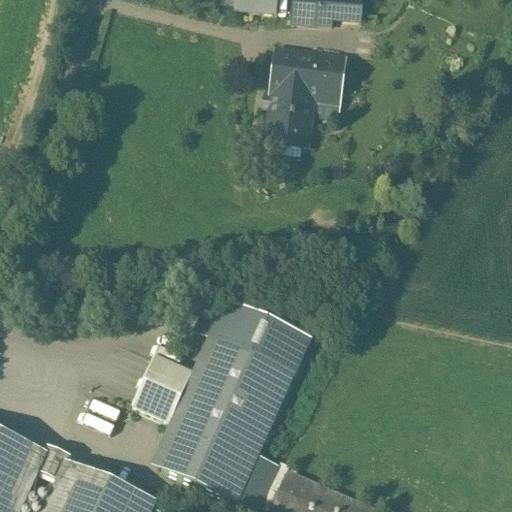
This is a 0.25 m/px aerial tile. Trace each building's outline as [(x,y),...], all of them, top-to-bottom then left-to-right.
[(238,0),(238,16),(281,17),(281,0),(238,0)] [(319,0),(294,0),(292,28),(317,30),(319,0)] [(362,0),(319,0),(317,30),(332,31),(333,23),(361,25),(362,0)] [(344,68),(277,59),(271,102),(275,102),(310,107),(338,111),(339,105),(342,106),(343,100),(339,100),(344,68)] [(310,107),(275,102),(270,143),(305,148),(310,107)] [(219,348),(162,477),(236,510),(293,381),(219,348)] [(155,510),(67,471),(70,464),(48,454),(45,462),(0,441),(0,511),(25,511),(39,481),(57,489),(46,511),(156,511),(154,511),(155,510)] [(368,511),(289,478),(274,511),(368,511)]
